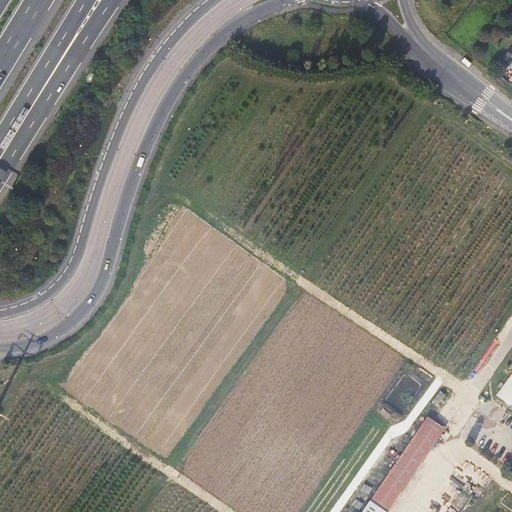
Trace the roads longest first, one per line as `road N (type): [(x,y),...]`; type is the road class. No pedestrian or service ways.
road 1 (track): [(161,469),(416,110),(412,97),(384,78),(307,84),(234,69),(217,74),(155,192)]
road 2 (tertiary): [(0,346),(47,335),(87,302),(102,280),(151,130),(184,73),(231,23),(285,0)]
road 3 (tertiary): [(215,0),(165,48),(132,103),(67,276),(37,302),(0,314)]
road 4 (track): [(155,192),(472,397)]
road 5 (track): [(220,511),(29,383),(0,426)]
road 6 (motorway): [(0,175),(111,0)]
road 7 (motorway): [(0,141),(86,0)]
road 8 (tertiary): [(367,0),(427,62),(465,86)]
